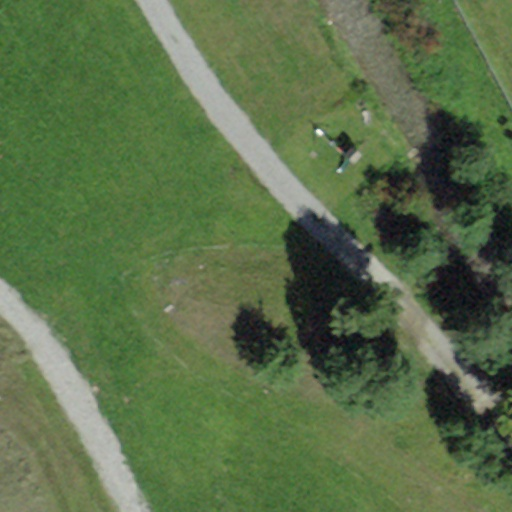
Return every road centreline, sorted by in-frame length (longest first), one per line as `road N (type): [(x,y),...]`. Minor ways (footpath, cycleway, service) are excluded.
road 1 (track): [(511,436),(338,248),(148,0)]
road 2 (track): [(128,511),(73,365),(0,308)]
